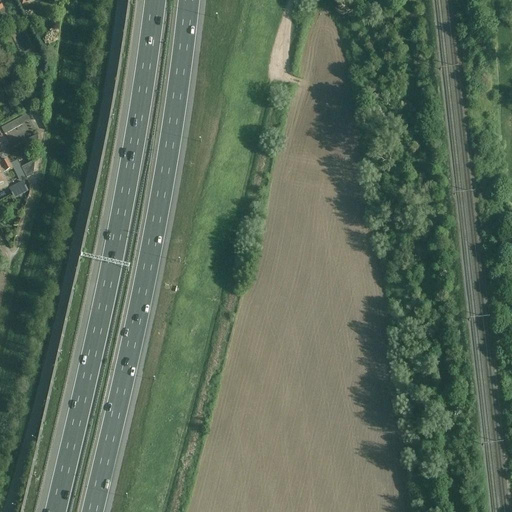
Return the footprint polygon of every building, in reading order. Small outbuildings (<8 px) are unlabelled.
[(13,65),(7,53),(0,56),(0,59),(5,69),(13,65)] [(19,119),(2,128),(5,135),(22,125),(19,119)] [(0,160),(0,168),(15,161),(14,160),(11,162),(10,160),(9,160),(8,159),(1,163),(0,160)] [(22,168),(27,178),(34,175),(35,160),(22,168)] [(15,162),(15,161),(0,168),(0,190),(9,186),(6,181),(2,173),(18,165),(16,161),(15,162)] [(13,195),(27,188),(23,181),(9,189),(13,195)]
